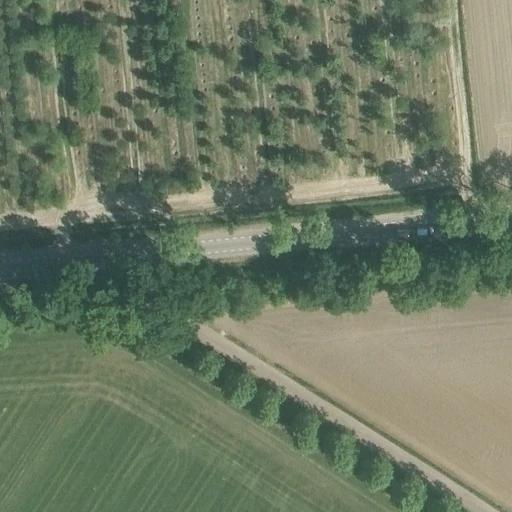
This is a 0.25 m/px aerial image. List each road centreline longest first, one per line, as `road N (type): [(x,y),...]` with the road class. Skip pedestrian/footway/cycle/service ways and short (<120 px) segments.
road 1 (unclassified): [(0,269),(511,212)]
road 2 (track): [(88,261),(471,511)]
